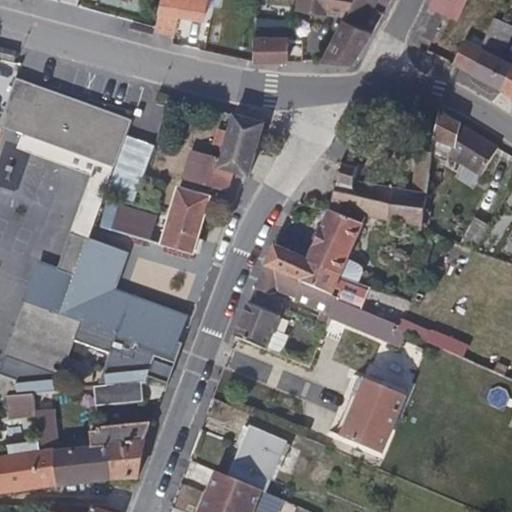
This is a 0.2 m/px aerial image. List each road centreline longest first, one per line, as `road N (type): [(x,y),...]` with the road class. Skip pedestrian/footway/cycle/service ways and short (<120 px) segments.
road 1 (residential): [(142,511),(233,266),(259,210),(307,142),(318,90)]
road 2 (tertiary): [(0,22),(218,80),(318,90)]
road 3 (tertiary): [(377,82),(438,91),(511,131)]
